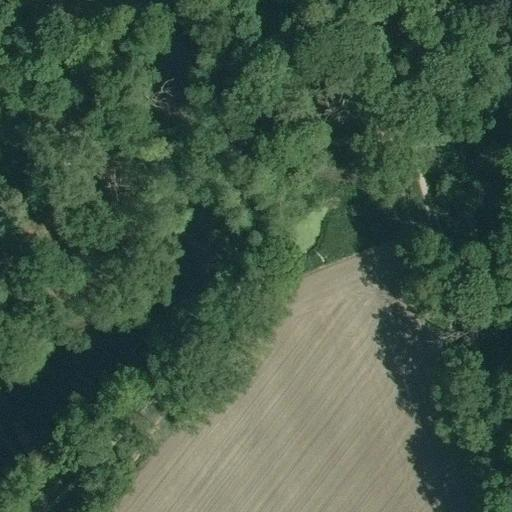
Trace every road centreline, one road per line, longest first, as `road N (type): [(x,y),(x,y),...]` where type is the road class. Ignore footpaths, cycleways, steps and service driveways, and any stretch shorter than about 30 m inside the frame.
road 1 (track): [(511,442),(481,379),(430,198),(396,113)]
road 2 (track): [(396,113),(344,0)]
